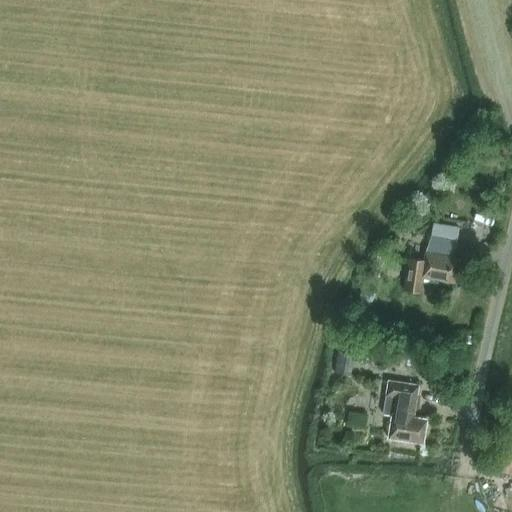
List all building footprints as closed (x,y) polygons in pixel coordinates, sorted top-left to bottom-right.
[(431,207),(441,196),(431,187),(422,198),(431,207)] [(453,258),(456,242),(459,226),(433,222),(430,238),(427,238),(424,261),(409,258),(404,290),(420,293),(422,277),(453,283),(457,259),(453,258)] [(369,309),(377,290),(364,285),(353,309),(363,314),(366,307),(369,309)] [(350,375),(354,351),(338,349),(334,373),(350,375)] [(388,381),(386,395),(383,413),(392,414),(388,438),(422,444),(426,420),(413,417),(418,386),(388,381)]
